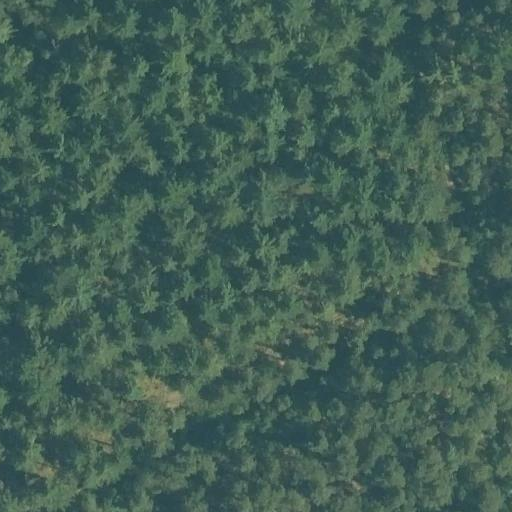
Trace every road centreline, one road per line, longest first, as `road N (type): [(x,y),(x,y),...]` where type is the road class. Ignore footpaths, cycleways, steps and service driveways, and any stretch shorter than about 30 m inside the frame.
road 1 (track): [(511,279),(30,511)]
road 2 (track): [(511,381),(394,0)]
